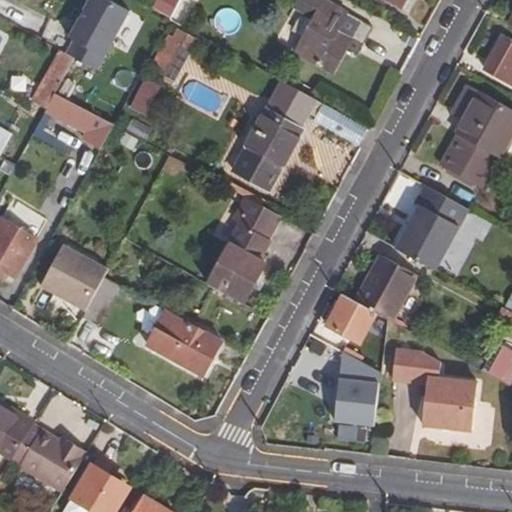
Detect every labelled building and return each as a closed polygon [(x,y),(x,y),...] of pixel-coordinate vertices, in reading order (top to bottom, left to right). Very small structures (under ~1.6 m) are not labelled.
[(128,11),(105,0),(89,0),(70,38),(73,40),(66,54),(74,59),(97,70),(128,11)] [(177,2),(173,0),(162,0),(156,11),(168,18),(177,2)] [(295,55),(332,75),(352,41),(363,47),(372,29),(319,0),(299,0),(294,9),(313,20),(295,55)] [(384,0),(401,9),(405,0),(384,0)] [(168,77),(178,55),(189,60),(199,38),(174,26),(154,70),(168,77)] [(511,44),(502,39),(485,69),(511,83),(511,44)] [(66,54),(62,52),(35,98),(47,106),(55,93),(74,59),(66,54)] [(134,110),(153,117),(165,85),(146,78),(134,110)] [(268,114),(298,131),(315,100),(285,83),(268,114)] [(511,135),(511,110),(469,87),(453,115),(465,122),(458,134),(461,136),(445,166),(481,187),(499,157),(500,157),(511,135)] [(85,141),(100,150),(113,125),(55,93),(47,106),(46,109),(90,133),(85,141)] [(338,117),(340,113),(323,105),(314,123),(356,147),(364,131),(338,117)] [(268,114),(266,113),(233,174),(266,191),(301,132),(298,131),(268,114)] [(0,154),(1,155),(12,135),(0,128),(0,154)] [(7,161),(2,172),(10,177),(16,165),(7,161)] [(467,209),(426,186),(416,204),(420,206),(396,249),(433,270),(467,209)] [(243,225),(232,248),(233,249),(214,284),(245,301),(265,265),(260,262),(271,241),(269,240),(282,218),(240,195),(232,209),(248,218),(243,225)] [(248,218),(232,209),(228,217),(243,225),(248,218)] [(0,269),(11,277),(34,241),(1,219),(0,220),(0,269)] [(86,310),(105,275),(107,271),(63,246),(42,286),(86,310)] [(376,313),(387,319),(392,322),(417,278),(382,258),(357,302),(376,313)] [(86,310),(84,314),(99,324),(120,284),(105,275),(86,310)] [(357,302),(343,296),(327,326),(359,344),(376,313),(357,302)] [(511,313),(505,310),(504,309),(497,320),(511,328),(511,313)] [(222,343),(166,311),(147,346),(202,377),(222,343)] [(490,375),(511,386),(511,349),(506,346),(490,375)] [(334,423),(374,428),(380,373),(343,352),(334,423)] [(440,378),(441,362),(423,352),(396,352),(393,382),(426,386),(422,426),(472,433),(478,383),(440,378)] [(0,452),(12,460),(32,427),(0,407),(0,452)] [(32,427),(12,460),(22,466),(42,432),(32,426),(32,427)] [(56,487),(64,492),(87,454),(63,439),(60,443),(53,439),(42,432),(22,466),(32,472),(23,486),(48,501),(56,487)] [(60,443),(63,439),(55,434),(53,439),(60,443)] [(92,466),(63,511),(115,511),(127,494),(115,486),(118,482),(92,466)] [(167,511),(146,498),(138,511),(167,511)]
